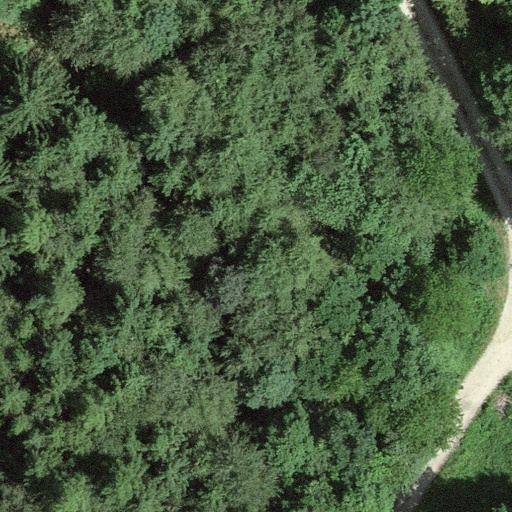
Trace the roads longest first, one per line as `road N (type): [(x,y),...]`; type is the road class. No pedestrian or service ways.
road 1 (track): [(511,203),(417,0)]
road 2 (track): [(511,348),(480,379),(402,511)]
